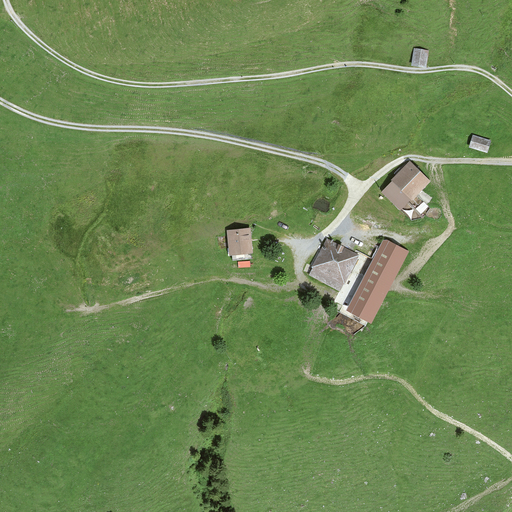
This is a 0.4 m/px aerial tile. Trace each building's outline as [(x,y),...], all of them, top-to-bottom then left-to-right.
[(427,68),(429,51),(414,49),(411,65),(427,68)] [(473,135),(469,147),(487,153),(490,140),(473,135)] [(428,187),(410,167),(383,191),(401,210),(428,187)] [(253,228),(228,229),(230,253),(254,252),(253,228)] [(409,250),(386,239),(349,311),(372,322),(409,250)] [(359,259),(329,244),(315,270),(345,285),(359,259)]
